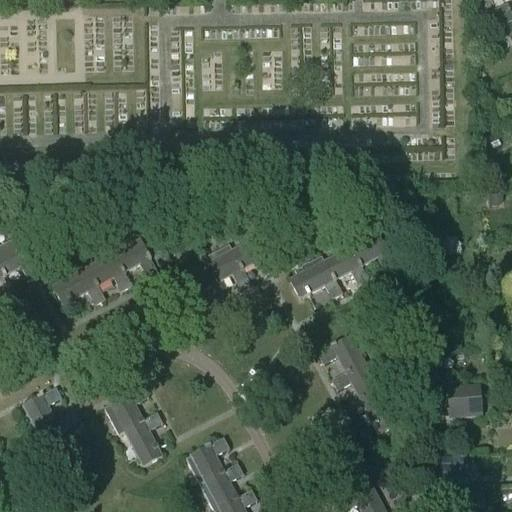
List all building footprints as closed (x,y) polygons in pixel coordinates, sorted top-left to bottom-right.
[(375,238),(350,252),(359,270),(376,262),(384,276),(393,271),(375,238)] [(257,241),(231,255),(241,273),(257,264),(265,279),(274,274),(257,241)] [(139,243),(113,257),(123,276),(139,268),(147,282),(156,276),(139,243)] [(21,246),(0,257),(0,270),(5,279),(21,270),(28,285),(38,280),(21,246)] [(350,252),(324,266),(333,284),(350,276),(357,290),(367,285),(359,270),(350,252)] [(231,255),(205,268),(215,287),(231,278),(239,293),(248,287),(241,273),(231,255)] [(113,257),(87,271),(97,290),(113,281),(120,295),(130,290),(123,276),(113,257)] [(324,266),(289,284),(299,303),(324,289),(331,304),(341,299),(333,284),(324,266)] [(205,268),(170,287),(180,306),(205,292),(213,307),(222,301),(215,287),(205,268)] [(0,270),(0,293),(3,298),(12,293),(5,279),(0,270)] [(87,271),(52,290),(62,308),(87,295),(95,309),(104,304),(97,290),(87,271)] [(350,342),(318,359),(323,368),(337,361),(345,377),(364,367),(350,342)] [(345,377),(331,385),(337,395),(350,387),(359,403),(378,393),(364,367),(345,377)] [(478,390),(446,393),(448,423),(480,420),(478,390)] [(142,392),(109,409),(123,435),(142,425),(133,409),(147,402),(142,392)] [(55,393),(22,410),(37,439),(56,428),(46,410),(60,403),(55,393)] [(378,393),(359,403),(345,411),(350,420),(364,413),(378,438),(396,428),(378,393)] [(142,425),(123,435),(142,470),(161,461),(147,435),(161,428),(156,418),(142,425)] [(56,428),(37,439),(56,473),(74,463),(61,438),(75,431),(69,421),(56,428)] [(222,444),(190,461),(204,487),(222,477),(214,461),(227,453),(222,444)] [(456,462),(433,462),(434,489),(457,489),(456,462)] [(356,463),(323,481),(328,491),(343,483),(351,499),(370,489),(356,463)] [(236,470),(222,477),(204,487),(216,511),(219,511),(236,503),(228,487),(241,479),(236,470)] [(452,510),(484,506),(481,487),(449,492),(452,510)] [(351,499),(337,507),(339,511),(351,511),(357,509),(358,511),(382,511),(370,489),(351,499)] [(236,503),(219,511),(243,511),(255,505),(250,496),(236,503)]
